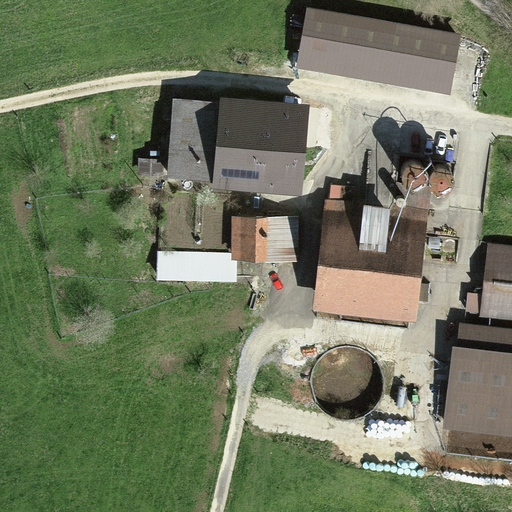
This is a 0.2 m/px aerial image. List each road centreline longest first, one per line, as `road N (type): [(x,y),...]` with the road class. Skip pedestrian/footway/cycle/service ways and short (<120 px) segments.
road 1 (track): [(213,511),(251,346),(279,315),(309,249),(340,92)]
road 2 (track): [(340,92),(206,73),(129,80),(0,110)]
